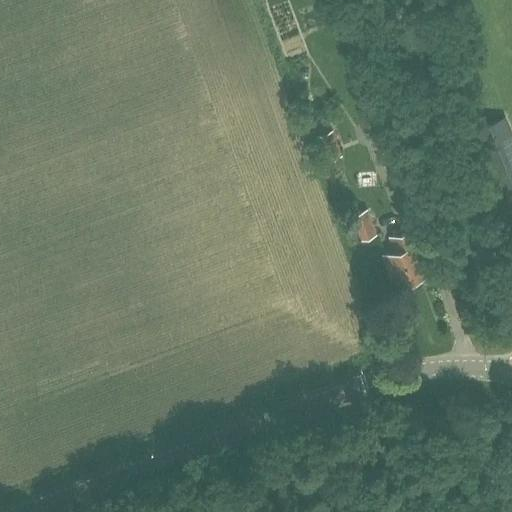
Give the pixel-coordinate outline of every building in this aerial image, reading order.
[(511,132),(505,114),(475,127),(500,190),(511,186),(511,132)] [(332,125),(317,130),(327,155),(342,149),(332,125)] [(402,143),(385,150),(397,185),(414,178),(402,143)] [(377,233),(368,207),(352,212),(361,238),(377,233)] [(397,248),(385,253),(396,283),(426,272),(417,248),(421,246),(414,227),(392,235),(397,248)]
